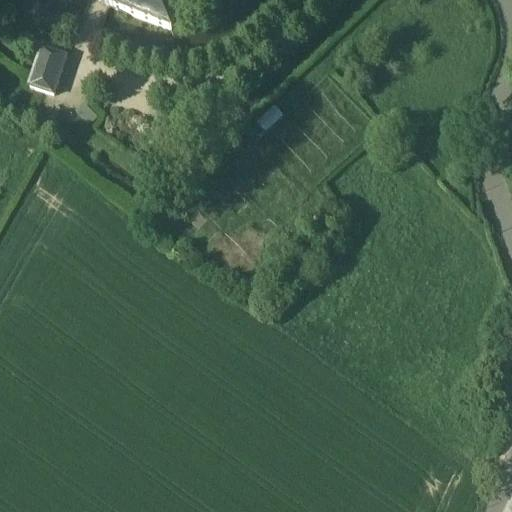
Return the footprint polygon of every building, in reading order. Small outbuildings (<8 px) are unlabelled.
[(162,0),(83,0),(100,7),(172,35),(178,19),(180,13),(182,8),(162,0)] [(67,64),(42,56),(29,94),(54,102),(67,64)] [(98,122),(84,107),(74,116),(88,131),(98,122)] [(284,122),(274,111),(255,127),(265,138),(284,122)] [(195,218),(172,197),(142,231),(165,252),(195,218)] [(338,229),(325,215),(303,236),(316,250),(338,229)]
